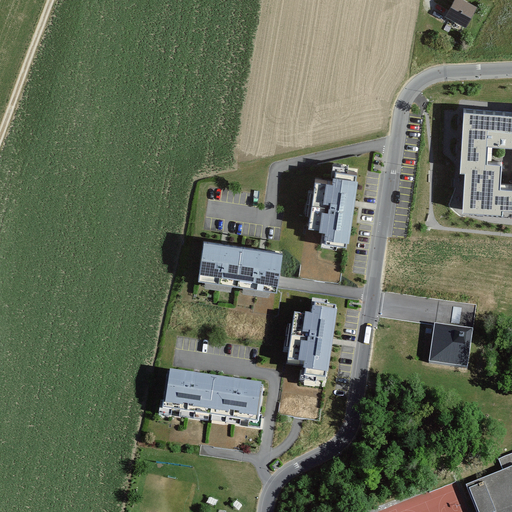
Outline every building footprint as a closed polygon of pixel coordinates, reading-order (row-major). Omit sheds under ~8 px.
[(476,6),(464,0),(453,0),(445,15),(465,26),(476,6)] [(511,112),(464,109),(460,168),(465,168),(463,208),(503,211),(503,206),(511,206),(511,112)] [(334,181),(314,179),(309,226),(327,227),(325,240),(348,243),(356,171),(336,168),(334,181)] [(282,251),(204,239),(198,278),(276,290),(278,281),(282,251)] [(314,319),(294,316),(288,361),(307,364),(305,378),(326,381),(336,310),(315,307),(314,319)] [(473,331),(434,324),(428,362),(467,368),(473,331)] [(262,387),(168,373),(163,410),(187,414),(210,417),(234,420),(256,424),(262,387)] [(511,511),(511,454),(498,460),(503,472),(466,487),(476,511),(511,511)]
